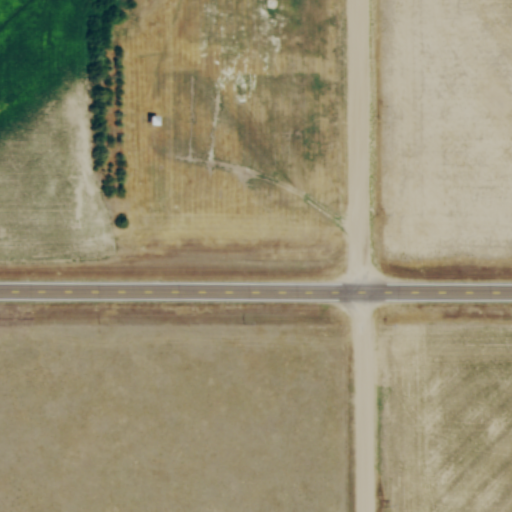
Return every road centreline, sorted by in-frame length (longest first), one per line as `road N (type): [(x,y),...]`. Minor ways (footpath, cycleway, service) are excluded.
road 1 (residential): [(358,0),(363,511)]
road 2 (primary): [(0,292),(511,293)]
